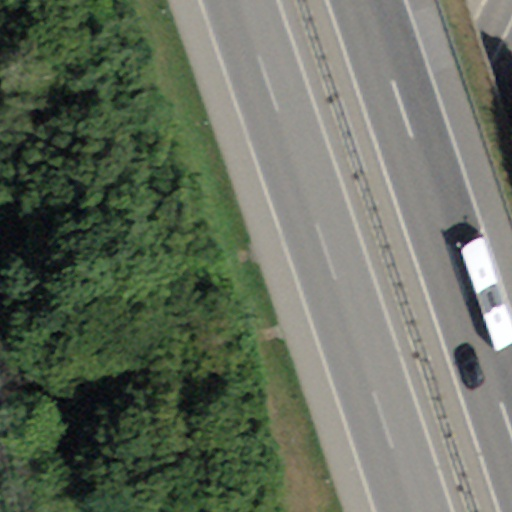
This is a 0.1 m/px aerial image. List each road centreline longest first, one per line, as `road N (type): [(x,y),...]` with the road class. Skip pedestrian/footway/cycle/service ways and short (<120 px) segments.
road 1 (tertiary): [(506,0),(375,257),(219,511)]
road 2 (motorway): [(234,0),(408,511)]
road 3 (motorway): [(511,447),(363,0)]
